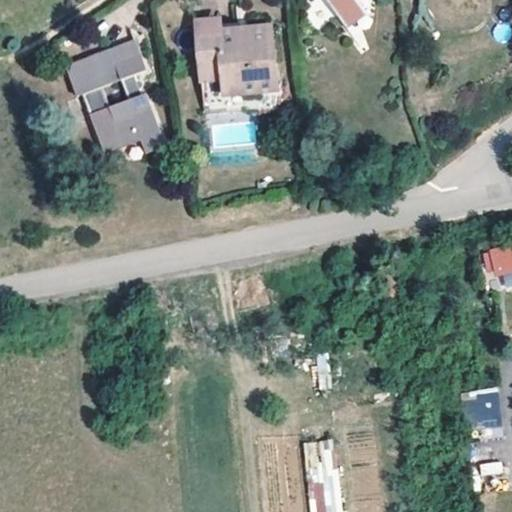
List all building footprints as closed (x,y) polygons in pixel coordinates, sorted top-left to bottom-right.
[(321,0),(318,2),(342,37),(362,23),(347,0),(321,0)] [(244,34),(244,29),(218,30),(198,24),(202,86),(219,85),(221,100),(255,98),(253,82),(272,80),(267,32),(244,34)] [(142,72),(131,43),(108,52),(60,69),(71,100),(78,97),(98,151),(134,139),(155,131),(143,97),(140,98),(133,77),(142,72)] [(155,131),(134,139),(139,151),(160,143),(155,131)] [(501,278),(496,258),(481,262),(486,281),(501,278)] [(500,426),(498,391),(461,393),(463,429),(500,426)] [(341,511),(337,439),(304,441),(308,511),(341,511)] [(502,474),(501,461),(479,463),(479,476),(502,474)]
